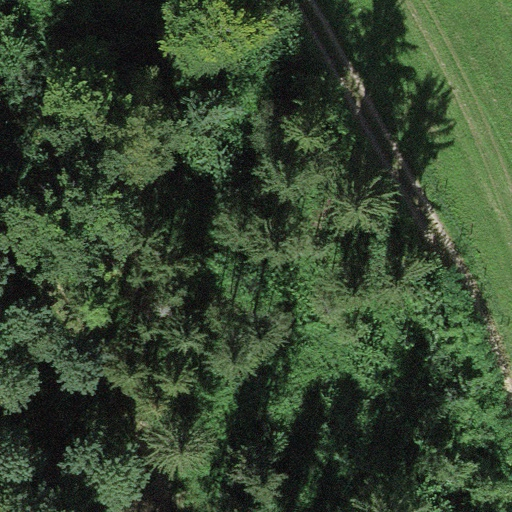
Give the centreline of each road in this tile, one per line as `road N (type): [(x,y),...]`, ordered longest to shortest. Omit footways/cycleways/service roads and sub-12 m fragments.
road 1 (track): [(314,0),(471,283),(511,433)]
road 2 (track): [(0,418),(139,511)]
